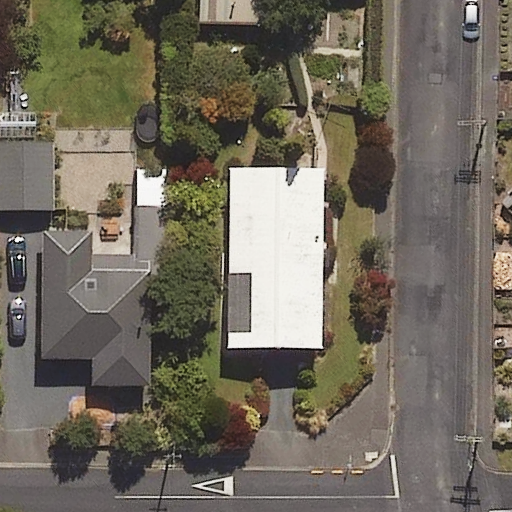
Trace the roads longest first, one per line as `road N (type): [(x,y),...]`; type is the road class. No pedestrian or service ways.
road 1 (residential): [(437,501),(442,0)]
road 2 (residential): [(0,495),(437,501)]
